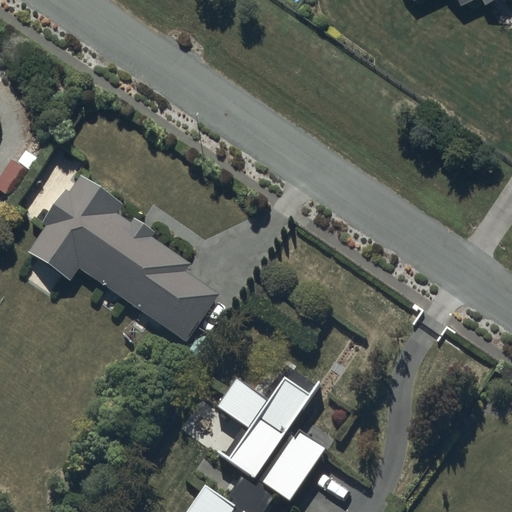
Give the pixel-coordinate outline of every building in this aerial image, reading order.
[(28,170),(10,160),(0,176),(0,193),(11,200),(28,170)] [(128,212),(81,181),(71,195),(65,190),(41,227),(46,230),(29,254),(71,283),(79,271),(151,320),(150,322),(189,349),(223,298),(186,273),(193,263),(125,217),(128,212)] [(265,401),(235,381),(217,408),(250,430),(227,464),(254,482),(302,411),(307,414),(323,389),(289,366),(265,401)] [(324,451),(296,433),(261,485),(288,503),(324,451)] [(239,511),(204,488),(186,511),(239,511)]
